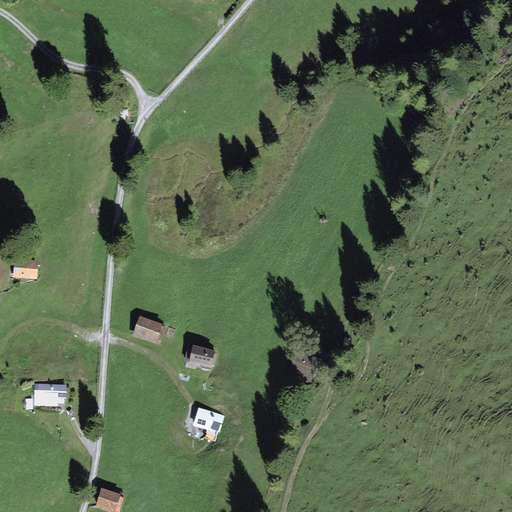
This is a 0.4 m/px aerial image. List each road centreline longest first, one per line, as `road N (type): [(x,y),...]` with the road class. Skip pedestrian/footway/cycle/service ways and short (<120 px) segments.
road 1 (unclassified): [(251,0),(139,128),(114,247),(100,427),(83,511)]
road 2 (track): [(369,344),(362,372),(307,445),(283,511)]
road 3 (track): [(154,106),(112,71),(54,58),(0,11)]
